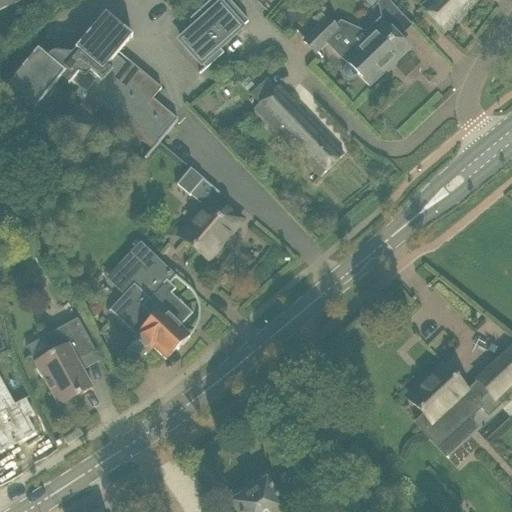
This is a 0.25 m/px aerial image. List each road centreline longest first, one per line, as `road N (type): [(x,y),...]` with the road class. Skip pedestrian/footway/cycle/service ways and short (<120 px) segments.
road 1 (tertiary): [(26,511),(178,413),(339,280)]
road 2 (residential): [(143,0),(149,49),(185,88),(187,120),(339,280)]
road 3 (unknown): [(299,74),(366,141),(401,151),(465,114)]
road 4 (unclassified): [(488,139),(462,101),(511,12)]
